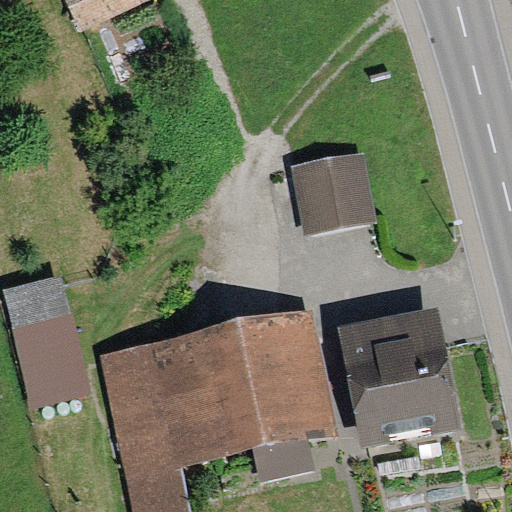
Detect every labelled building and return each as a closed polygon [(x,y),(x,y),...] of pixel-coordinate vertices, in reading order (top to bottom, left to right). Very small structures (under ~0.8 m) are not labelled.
[(183,3),(181,0),(67,0),(93,49),(183,3)] [(361,228),(352,175),(293,185),(302,238),(361,228)] [(455,451),(436,338),(335,355),(353,467),(455,451)] [(309,462),(286,339),(143,366),(158,442),(118,449),(127,497),(182,486),(309,462)] [(103,373),(118,449),(158,442),(143,366),(103,373)] [(187,511),(182,486),(127,497),(129,511),(187,511)]
